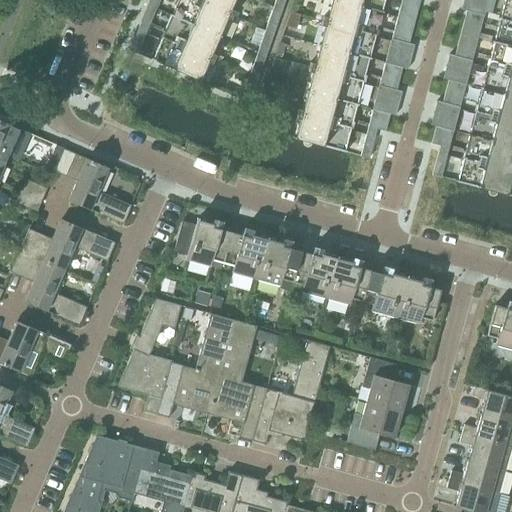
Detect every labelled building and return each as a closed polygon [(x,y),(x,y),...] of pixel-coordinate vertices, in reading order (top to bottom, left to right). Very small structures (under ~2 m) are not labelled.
[(178,0),(172,15),(220,36),(227,18),(231,20),(235,11),(231,9),(234,0),(178,0)] [(324,26),(319,45),(370,58),(382,12),(338,0),(331,0),(327,17),(323,16),(320,25),(324,26)] [(338,0),(382,12),(385,0),(338,0)] [(407,0),(402,0),(400,7),(418,12),(420,3),(407,0)] [(488,3),(477,0),(464,0),(462,9),(485,15),(488,3)] [(511,0),(505,0),(494,41),(511,46),(511,0)] [(158,6),(150,2),(141,22),(150,26),(158,6)] [(400,7),(398,16),(416,21),(418,12),(400,7)] [(272,13),(266,30),(275,33),(281,16),(272,13)] [(287,26),(297,28),(300,15),(291,13),(287,26)] [(152,60),(200,80),(208,62),(219,67),(223,58),(212,53),(220,36),(172,15),(152,60)] [(466,15),(463,24),(481,29),(483,20),(466,15)] [(398,16),(396,25),(413,29),(416,21),(398,16)] [(463,24),(461,33),(478,37),(481,29),(463,24)] [(413,29),(396,25),(393,33),(411,38),(413,29)] [(129,50),(138,53),(148,30),(139,27),(129,50)] [(256,28),(251,42),(260,46),(269,50),(275,33),(266,30),(265,31),(256,28)] [(461,33),(459,41),(476,46),(478,37),(461,33)] [(392,38),(388,50),(412,57),(415,44),(392,38)] [(476,46),(459,41),(456,50),(474,55),(476,46)] [(511,46),(494,41),(482,88),(511,95),(511,46)] [(312,72),(307,91),(357,104),(370,58),(319,45),(315,63),(311,62),(308,71),(312,72)] [(385,63),(403,67),(408,69),(412,57),(388,50),(385,63)] [(450,53),(447,65),(470,72),(473,59),(450,53)] [(256,58),(250,75),(259,78),(265,61),(256,58)] [(286,61),(276,58),(272,69),(282,73),(286,61)] [(385,63),(383,71),(401,76),(403,67),(385,63)] [(480,75),(483,66),(473,64),(471,72),(480,75)] [(443,78),(449,80),(466,84),(470,72),(447,65),(443,78)] [(401,76),(383,71),(381,80),(398,85),(401,76)] [(259,78),(250,75),(244,92),(253,95),(259,78)] [(449,80),(446,88),(464,93),(466,84),(449,80)] [(379,85),(376,97),(399,103),(402,91),(379,85)] [(464,93),(446,88),(444,97),(462,101),(464,93)] [(511,95),(482,88),(470,134),(511,145),(511,95)] [(357,104),(307,91),(302,109),(298,108),(296,118),(300,119),(295,138),(345,151),(357,104)] [(373,109),(391,114),(396,115),(399,103),(376,97),(373,109)] [(437,101),(434,113),(457,119),(460,107),(437,101)] [(373,109),(371,118),(388,122),(391,114),(373,109)] [(431,125),(436,126),(454,131),(457,119),(434,113),(431,125)] [(388,122),(371,118),(369,126),(386,131),(388,122)] [(0,151),(8,155),(19,128),(0,120),(0,151)] [(436,126),(434,135),(451,139),(454,131),(436,126)] [(367,131),(364,144),(373,146),(376,134),(367,131)] [(511,145),(470,134),(457,181),(507,195),(511,176),(511,145)] [(451,139),(434,135),(432,143),(449,148),(451,139)] [(373,146),(364,144),(361,156),(370,158),(373,146)] [(54,171),(66,176),(76,154),(64,148),(54,171)] [(0,173),(8,155),(0,151),(0,173)] [(439,151),(436,163),(445,165),(448,153),(439,151)] [(76,154),(66,176),(77,180),(69,200),(90,209),(91,207),(97,210),(96,212),(123,224),(132,205),(115,198),(113,202),(96,195),(108,167),(76,154)] [(445,165),(436,163),(432,175),(441,177),(445,165)] [(25,178),(20,190),(43,200),(48,188),(25,178)] [(43,200),(20,190),(15,202),(37,212),(43,200)] [(41,234),(32,255),(64,269),(76,242),(92,249),(90,254),(107,261),(116,242),(88,230),(87,232),(81,230),(82,228),(61,219),(52,238),(41,234)] [(182,222),(174,252),(187,255),(186,260),(221,270),(223,263),(232,232),(221,229),(222,226),(221,226),(222,224),(220,221),(216,220),(214,222),(213,224),(197,220),(196,224),(183,221),(182,222)] [(29,228),(20,250),(32,255),(41,234),(29,228)] [(232,273),(256,279),(267,239),(252,235),(253,233),(251,230),(247,229),(244,230),(244,232),(243,232),(242,235),(232,232),(223,263),(234,266),(232,273)] [(282,279),(293,282),(301,251),(291,248),(292,245),(291,245),(292,243),(290,240),(286,239),(283,241),(283,243),(267,239),(256,279),(281,286),(282,279)] [(301,292),(326,298),(337,258),(322,254),(322,252),(321,249),(317,248),(314,249),(313,251),(312,254),(301,251),(293,282),(303,285),(301,292)] [(11,272),(22,277),(32,255),(20,250),(11,272)] [(32,255),(22,277),(34,282),(25,301),(46,311),(47,309),(53,311),(52,313),(80,325),(88,307),(71,299),(69,303),(52,296),(64,269),(32,255)] [(352,298),(362,301),(371,270),(361,268),(361,265),(361,264),(361,262),(360,259),(356,258),(353,260),(352,262),(337,258),(326,298),(350,305),(352,298)] [(371,311),(395,317),(407,277),(391,273),(392,271),(390,268),(386,267),(384,268),(383,271),(382,270),(382,273),(371,270),(362,301),(373,304),(371,311)] [(407,277),(395,317),(420,324),(422,317),(433,320),(441,290),(430,287),(431,284),(430,283),(431,281),(429,279),(425,277),(423,279),(422,281),(407,277)] [(163,279),(160,290),(172,293),(175,282),(163,279)] [(207,306),(210,295),(198,291),(195,303),(207,306)] [(212,306),(220,308),(223,299),(215,297),(212,306)] [(144,410),(156,414),(171,360),(149,354),(162,325),(174,328),(181,305),(156,298),(117,386),(148,395),(144,410)] [(496,345),(511,349),(511,301),(508,303),(508,305),(507,305),(506,308),(495,305),(487,335),(498,338),(496,345)] [(185,306),(183,317),(189,318),(192,308),(185,306)] [(173,404),(208,413),(234,319),(211,313),(195,369),(171,362),(171,360),(156,414),(169,417),(173,404)] [(239,436),(252,440),(267,388),(241,381),(257,326),(234,319),(208,413),(243,423),(239,436)] [(0,336),(0,363),(20,372),(32,345),(48,352),(47,356),(63,363),(71,344),(44,333),(43,335),(37,332),(38,330),(17,321),(8,340),(0,336)] [(257,330),(255,339),(277,345),(280,336),(257,330)] [(267,388),(252,440),(266,444),(269,431),(304,440),(330,346),(307,340),(292,395),(267,388)] [(370,388),(366,402),(401,411),(409,384),(390,379),(395,364),(370,357),(362,386),(370,388)] [(0,385),(0,432),(0,433),(0,434),(27,447),(35,428),(2,413),(12,390),(0,385)] [(484,398),(480,413),(511,421),(511,395),(475,386),(472,395),(484,398)] [(401,411),(366,402),(363,415),(355,413),(347,442),(371,448),(376,433),(394,438),(401,411)] [(464,424),(462,433),(511,446),(511,421),(480,413),(476,427),(464,424)] [(471,445),(467,459),(506,470),(511,446),(462,433),(460,441),(471,445)] [(63,511),(99,511),(101,505),(98,499),(102,483),(120,488),(122,492),(134,495),(134,492),(146,448),(96,435),(63,511)] [(159,452),(146,448),(134,492),(164,500),(160,511),(180,511),(191,475),(155,465),(159,452)] [(0,478),(11,484),(19,465),(0,456),(0,478)] [(452,470),(449,479),(499,493),(506,470),(467,459),(463,473),(452,470)] [(225,484),(191,475),(180,511),(196,511),(197,509),(208,511),(232,511),(243,475),(229,471),(225,484)] [(259,479),(243,475),(232,511),(284,511),(287,504),(287,502),(256,493),(259,479)] [(493,511),(499,493),(449,479),(447,487),(458,491),(454,506),(475,511),(493,511)]
